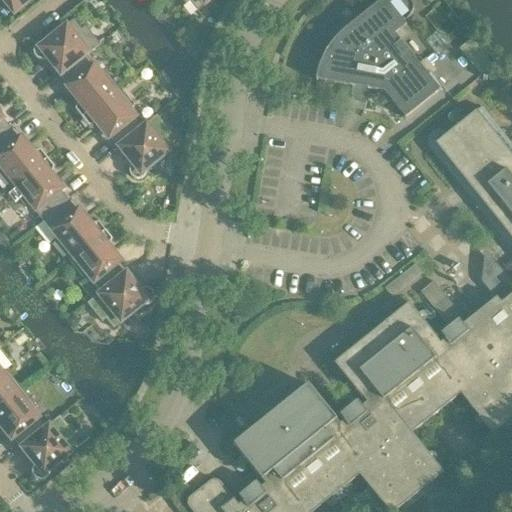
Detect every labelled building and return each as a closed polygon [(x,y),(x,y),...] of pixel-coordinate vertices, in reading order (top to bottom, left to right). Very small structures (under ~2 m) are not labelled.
[(0,0),(13,16),(32,0),(0,0)] [(180,0),(185,5),(189,2),(197,12),(211,0),(180,0)] [(316,73),(315,81),(383,93),(404,119),(439,91),(394,35),(405,26),(402,23),(408,18),(410,16),(411,14),(411,13),(412,11),(412,10),(412,8),(412,6),(411,4),(410,2),(409,1),(408,0),(389,0),(386,3),(384,0),(381,0),(344,30),(339,35),(334,41),(329,47),(325,53),(321,59),(319,66),(316,73)] [(46,60),(60,76),(99,45),(84,27),(81,30),(73,20),(44,43),(42,43),(41,43),(39,43),(38,44),(36,45),(35,46),(34,47),(33,49),(33,50),(32,51),(32,53),(33,54),(34,57),(35,58),(36,60),(37,60),(39,61),(40,61),(42,61),(44,61),(45,61),(46,60)] [(436,32),(424,42),(438,58),(450,49),(436,32)] [(472,39),(459,50),(479,75),(492,65),(472,39)] [(74,110),(81,119),(118,89),(103,71),(99,74),(86,57),(99,46),(99,45),(60,76),(68,86),(65,88),(78,104),(76,106),(74,110)] [(110,139),(118,149),(157,117),(156,116),(143,127),(129,110),(133,107),(118,89),(81,119),(88,127),(92,127),(95,124),(108,141),(110,139)] [(187,504),(187,505),(187,506),(187,507),(188,508),(188,509),(189,510),(190,511),(314,511),(359,476),(387,511),(394,511),(405,504),(427,486),(442,474),(411,434),(460,395),(491,435),(509,420),(511,417),(511,145),(508,141),(481,107),(464,122),(447,134),(446,133),(445,132),(443,132),(442,131),(440,131),(439,131),(437,131),(436,131),(434,132),(433,132),(432,133),(431,134),(430,134),(429,136),(428,137),(428,138),(427,140),(427,141),(427,143),(427,144),(427,146),(428,147),(428,149),(429,150),(430,151),(457,185),(463,180),(475,195),(469,200),(511,253),(511,284),(499,269),(498,277),(497,277),(496,277),(495,278),(494,278),(493,279),(492,279),(492,280),(491,281),(491,282),(491,283),(490,283),(490,284),(490,285),(491,286),(491,287),(491,288),(492,289),(492,290),(493,290),(494,291),(495,291),(496,292),(497,292),(496,298),(494,300),(462,325),(458,320),(439,335),(443,340),(440,343),(408,304),(397,313),(384,323),(357,345),(336,362),(333,364),(365,403),(361,406),(357,401),(338,416),(342,421),(339,425),(307,385),(305,387),(243,437),(236,442),(232,445),(264,485),(260,488),(255,482),(237,497),(242,502),(238,506),(229,495),(221,484),(220,483),(219,483),(218,482),(217,482),(216,481),(215,481),(214,481),(213,481),(212,481),(211,482),(210,482),(209,483),(208,483),(190,498),(189,499),(188,499),(188,500),(187,501),(187,502),(187,503),(187,504)] [(0,137),(10,130),(0,117),(0,137)] [(157,117),(118,149),(131,165),(130,166),(129,168),(129,169),(129,171),(129,172),(129,173),(129,175),(130,176),(131,178),(132,179),(133,179),(135,180),(137,181),(139,180),(141,180),(142,179),(143,179),(144,177),(145,176),(146,175),(146,174),(146,172),(146,171),(175,148),(168,138),(171,135),(157,117)] [(0,176),(10,189),(47,159),(40,151),(36,152),(33,154),(20,138),(18,139),(10,130),(0,137),(0,176)] [(29,204),(43,222),(68,202),(60,192),(63,190),(50,174),(52,172),(54,168),(47,159),(10,189),(25,207),(29,204)] [(53,243),(68,261),(105,231),(98,223),(94,224),(91,226),(78,209),(76,211),(68,202),(43,222),(57,240),(53,243)] [(87,305),(126,274),(118,264),(121,262),(108,246),(110,244),(112,240),(105,231),(68,261),(83,280),(87,276),(100,294),(87,305)] [(126,274),(87,305),(102,323),(105,320),(113,330),(142,307),(143,307),(144,307),(147,307),(148,306),(150,305),(152,303),(153,301),(153,300),(153,299),(153,297),(153,295),(152,294),(152,293),(150,291),(149,290),(146,289),(144,289),(142,289),(140,290),(126,274)] [(0,406),(21,390),(6,371),(2,374),(0,371),(0,348),(2,347),(2,346),(0,347),(0,406)] [(13,440),(21,449),(60,418),(59,417),(46,428),(32,411),(36,408),(21,390),(0,406),(0,427),(11,441),(13,440)] [(60,418),(21,449),(34,466),(33,467),(32,468),(32,470),(31,471),(31,473),(32,474),(32,476),(33,477),(33,478),(34,479),(36,480),(38,481),(41,481),(42,481),(44,481),(45,480),(46,479),(47,478),(48,477),(49,476),(49,474),(49,472),(78,448),(71,439),(74,436),(60,418)]
